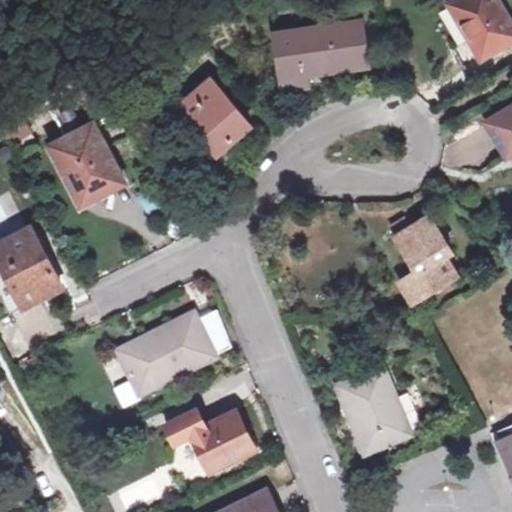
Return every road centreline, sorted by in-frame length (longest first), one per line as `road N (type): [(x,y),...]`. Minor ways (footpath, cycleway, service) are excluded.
road 1 (residential): [(275,178),(383,181),(416,163),(413,121),(389,111),(347,118),(304,143)]
road 2 (residential): [(335,511),(221,246)]
